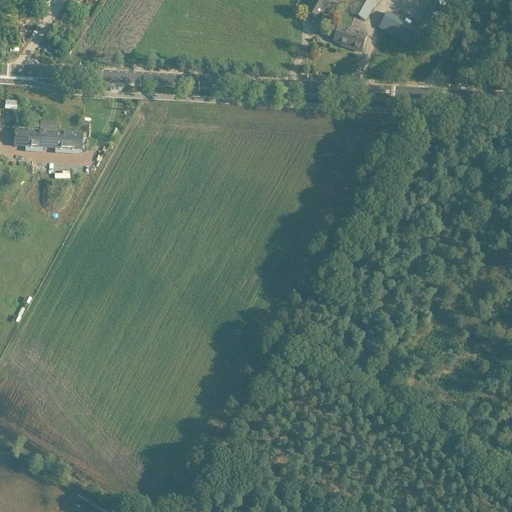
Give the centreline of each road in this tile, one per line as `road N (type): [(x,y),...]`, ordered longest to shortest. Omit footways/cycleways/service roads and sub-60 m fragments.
road 1 (secondary): [(511,99),(0,69)]
road 2 (track): [(470,0),(250,400)]
road 3 (unknown): [(511,481),(282,345)]
road 4 (track): [(511,459),(290,330)]
road 5 (track): [(184,511),(250,400)]
